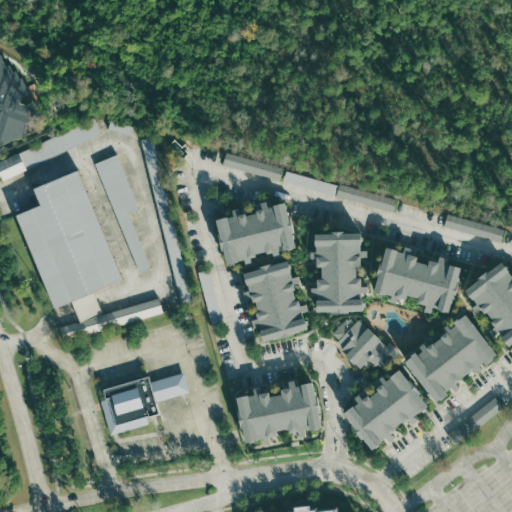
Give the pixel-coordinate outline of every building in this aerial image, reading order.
[(0,145),(16,139),(25,133),(22,126),(32,119),(41,115),(39,108),(32,99),(29,93),(31,92),(10,64),(5,66),(0,54),(0,145)] [(0,161),(0,169),(5,180),(102,133),(94,116),(0,161)] [(110,120),(108,128),(130,134),(132,126),(110,120)] [(141,139),(181,306),(193,303),(153,136),(141,139)] [(225,164),(281,181),(285,168),(228,151),(225,164)] [(95,163),(116,155),(139,209),(129,213),(151,268),(140,273),(95,163)] [(340,185),(288,171),(286,181),(337,195),(340,185)] [(35,188),(41,204),(15,214),(53,314),(69,307),(73,316),(54,323),(63,346),(158,310),(155,303),(98,325),(85,289),(117,277),(77,172),(35,188)] [(338,196),(394,211),(398,198),(342,183),(338,196)] [(217,220),(227,264),(296,247),(285,203),(217,220)] [(446,226),(503,241),(507,228),(449,214),(446,226)] [(316,234),(318,311),(363,310),(361,233),(316,234)] [(386,247),(374,292),(450,312),(462,267),(386,247)] [(244,272),(264,341),(308,328),(288,260),(244,272)] [(503,262),(511,274),(511,343),(509,346),(466,290),(503,262)] [(466,312),(499,354),(487,363),(485,361),(480,364),(483,369),(478,373),(475,369),(457,382),(461,387),(455,391),(452,387),(447,391),(449,394),(437,403),(405,361),(416,352),(418,355),(424,350),(421,346),(425,343),(428,346),(445,333),(442,328),(448,324),(451,328),(455,324),(453,322),(466,312)] [(347,318),(333,332),(339,339),(338,340),(344,346),(342,349),(347,353),(346,354),(355,363),(356,362),(361,367),(364,364),(368,367),(372,363),(374,366),(378,362),(385,369),(400,353),(390,343),(387,346),(359,319),(356,323),(351,318),(349,320),(347,318)] [(400,370),(428,406),(415,415),(418,420),(413,424),(409,419),(404,423),(403,421),(395,427),(397,429),(392,433),(396,438),(390,443),(386,438),(373,448),(347,413),(360,403),(356,397),(360,394),(364,399),(368,395),(370,396),(378,390),(377,388),(382,385),(378,379),(384,375),(387,380),(400,370)] [(103,389),(106,400),(102,402),(103,405),(112,434),(150,422),(148,416),(159,413),(155,403),(190,393),(184,372),(150,383),(147,376),(103,389)] [(237,398),(246,442),(263,438),(264,444),(271,442),(270,437),(278,435),(277,430),(290,427),(291,431),(300,429),(301,435),(305,434),(303,429),(321,425),(312,383),(297,386),(295,380),(289,381),(290,387),(281,388),(282,393),(271,395),(270,391),(262,392),(261,386),(253,387),(254,394),(237,398)] [(478,429),(505,408),(496,397),(469,418),(478,429)]
